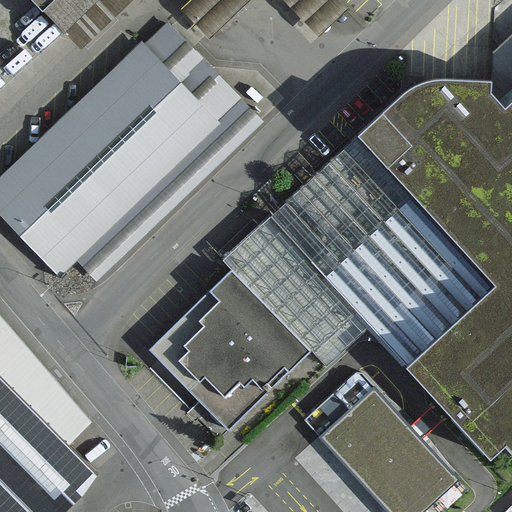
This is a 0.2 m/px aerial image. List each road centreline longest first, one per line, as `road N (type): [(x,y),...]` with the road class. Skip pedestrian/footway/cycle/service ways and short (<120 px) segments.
road 1 (unclassified): [(418,0),(66,343)]
road 2 (residential): [(66,343),(196,511)]
